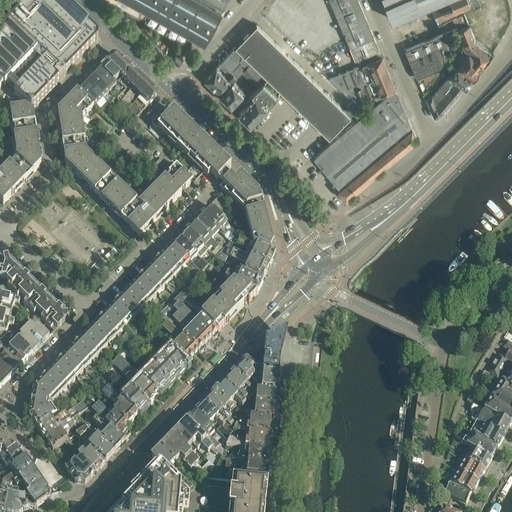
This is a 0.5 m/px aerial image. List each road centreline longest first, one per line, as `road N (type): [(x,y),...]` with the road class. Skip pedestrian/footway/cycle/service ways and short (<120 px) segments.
road 1 (residential): [(5,230),(52,176),(44,115),(118,38)]
road 2 (residential): [(426,469),(442,340),(511,290)]
road 3 (tertiary): [(93,497),(241,346)]
road 4 (residential): [(219,182),(86,308)]
road 5 (tertiary): [(385,217),(511,92)]
road 6 (residential): [(426,469),(440,457),(463,399),(511,318)]
road 7 (residential): [(278,511),(295,342)]
road 8 (residential): [(431,140),(371,0)]
road 9 (residential): [(267,178),(281,164),(189,75)]
road 10 (residential): [(86,308),(22,384),(13,416)]
road 11 (tertiary): [(267,178),(174,93)]
